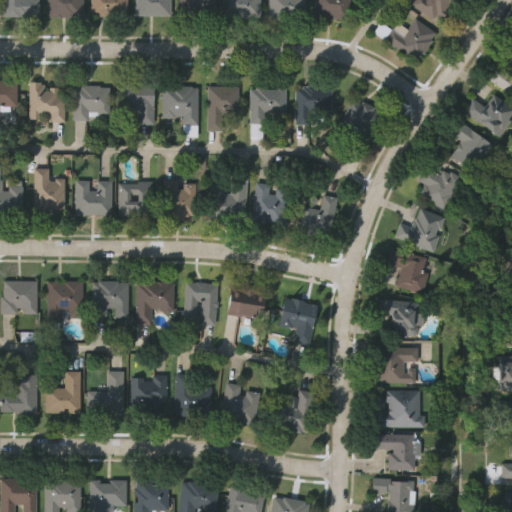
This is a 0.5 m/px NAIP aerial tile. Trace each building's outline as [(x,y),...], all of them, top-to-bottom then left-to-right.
[(1,16),(1,0),(37,0),(37,14),(27,14),(27,16),(1,16)] [(82,0),(82,17),(47,16),(47,0),(82,0)] [(90,13),(90,0),(125,0),(125,12),(112,12),(112,16),(98,16),(98,13),(90,13)] [(170,0),(170,15),(136,15),(136,0),(170,0)] [(179,15),(179,0),(214,0),(214,16),(179,15)] [(224,16),(224,0),(259,0),(259,16),(224,16)] [(268,0),(304,0),(304,14),(293,14),(293,17),(273,16),(273,14),(268,14),(268,0)] [(315,0),(349,0),(348,17),(330,15),(330,12),(314,11),(315,0)] [(462,0),(454,11),(448,7),(446,10),(448,11),(443,18),(437,14),(433,19),(412,3),(414,0),(462,0)] [(383,38),(391,26),(403,34),(415,17),(434,31),(431,35),(433,36),(428,44),(430,45),(424,53),(421,51),(415,60),(383,38)] [(511,66),(511,95),(485,76),(493,64),(504,72),(501,76),(504,78),(511,66)] [(0,79),(1,80),(1,81),(17,81),(16,106),(8,106),(8,112),(0,112),(0,79)] [(29,118),(29,82),(41,82),(41,85),(44,85),(44,91),(49,91),(49,88),(58,88),(58,95),(63,95),(63,122),(50,122),(50,115),(41,115),(41,118),(29,118)] [(120,84),(152,83),(153,123),(138,124),(138,112),(129,112),(129,108),(125,108),(124,100),(127,100),(127,95),(120,95),(120,84)] [(73,119),(74,87),(80,88),(80,84),(100,85),(100,87),(109,87),(108,115),(99,115),(99,111),(88,111),(88,120),(73,119)] [(198,89),(197,125),(182,124),(183,116),(174,115),(174,119),(161,118),(162,88),(171,88),(171,86),(192,87),(192,89),(198,89)] [(207,130),(208,87),(238,87),(238,114),(221,114),(221,130),(207,130)] [(250,124),(249,90),(255,90),(255,87),(265,87),(265,89),(275,89),(275,87),(284,87),(285,112),(264,112),(264,124),(250,124)] [(291,126),(291,90),(299,90),(299,87),(314,87),(314,90),(327,90),(327,112),(308,112),(308,126),(291,126)] [(461,110),(470,98),(481,106),(491,93),(511,109),(511,111),(499,129),(496,126),(491,133),(461,110)] [(381,114),(362,153),(348,146),(357,129),(350,126),(344,138),(332,132),(349,99),(358,103),(360,99),(373,106),(371,109),(381,114)] [(458,120),(492,147),(472,174),(449,156),(460,142),(448,133),(458,120)] [(443,209),(416,193),(422,182),(417,179),(424,166),(438,174),(441,170),(447,173),(449,171),(459,176),(449,193),(452,195),(443,209)] [(33,211),(34,168),(49,169),(49,181),(55,181),(55,177),(65,177),(64,208),(46,207),(46,211),(33,211)] [(248,178),(241,223),(206,218),(210,183),(224,185),(223,194),(230,194),(232,175),(248,178)] [(162,214),(163,179),(177,179),(177,189),(182,189),(182,183),(195,183),(195,215),(187,214),(187,218),(169,218),(169,214),(162,214)] [(0,180),(2,180),(2,190),(9,190),(9,186),(22,186),(22,213),(11,213),(11,216),(0,215),(0,180)] [(111,181),(111,216),(102,216),(102,214),(86,214),(86,216),(76,216),(76,180),(88,180),(88,191),(97,191),(97,181),(111,181)] [(152,182),(152,216),(134,216),(134,213),(129,213),(128,217),(116,217),(117,183),(136,184),(136,181),(152,182)] [(289,189),(283,227),(249,221),(256,181),(269,183),(268,194),(274,195),(276,187),(289,189)] [(337,198),(329,238),(300,232),(305,206),(319,209),(322,195),(337,198)] [(430,252),(391,236),(396,224),(408,229),(417,208),(442,218),(438,229),(434,228),(431,234),(436,236),(430,252)] [(390,248),(426,258),(422,271),(427,273),(421,293),(395,285),(400,267),(386,263),(390,248)] [(129,282),(127,318),(115,318),(115,308),(107,307),(106,317),(91,316),(92,282),(98,282),(98,279),(117,280),(117,282),(129,282)] [(38,282),(37,315),(24,315),(24,308),(17,308),(17,316),(0,315),(1,297),(4,297),(4,281),(38,282)] [(47,335),(48,281),(56,281),(56,284),(63,284),(63,281),(82,281),(81,318),(70,318),(70,310),(62,310),(61,323),(59,323),(58,335),(47,335)] [(135,323),(136,283),(142,283),(142,281),(165,281),(165,284),(173,284),(172,312),(170,312),(170,314),(163,314),(163,311),(160,311),(160,308),(151,308),(150,323),(135,323)] [(183,319),(185,282),(215,283),(213,325),(200,324),(201,301),(196,301),(195,319),(183,319)] [(226,315),(231,288),(238,289),(239,287),(257,290),(256,295),(264,296),(260,319),(244,316),(243,318),(226,315)] [(316,304),(308,342),(292,338),(296,324),(291,323),(290,326),(278,323),(284,295),(292,297),(293,295),(306,298),(305,301),(316,304)] [(377,298),(417,302),(414,325),(416,326),(415,333),(412,333),(412,335),(391,333),(392,325),(389,324),(390,314),(375,312),(377,298)] [(501,343),(505,308),(511,308),(511,341),(510,341),(510,345),(501,343)] [(373,347),(416,346),(416,361),(402,361),(402,373),(407,373),(407,367),(414,367),(414,382),(377,382),(377,375),(373,375),(373,361),(376,361),(376,354),(373,354),(373,347)] [(497,354),(511,354),(511,390),(497,390),(497,354)] [(123,368),(122,413),(87,412),(87,388),(106,388),(107,368),(123,368)] [(80,370),(79,411),(69,411),(69,407),(64,407),(64,411),(45,410),(46,385),(64,385),(65,369),(80,370)] [(173,411),(176,371),(192,372),(192,383),(212,385),(210,413),(199,413),(199,416),(179,414),(180,412),(173,411)] [(36,372),(36,412),(15,412),(15,409),(0,409),(0,391),(15,391),(15,379),(22,379),(22,372),(36,372)] [(131,412),(132,374),(143,374),(143,378),(152,379),(153,372),(166,372),(166,400),(160,400),(159,408),(151,407),(151,404),(146,404),(146,409),(142,409),(142,412),(131,412)] [(259,390),(253,423),(219,416),(226,380),(239,382),(238,392),(245,393),(246,388),(259,390)] [(314,391),(307,431),(301,429),(300,433),(281,429),(282,426),(273,424),(278,397),(287,399),(288,393),(297,395),(298,388),(314,391)] [(423,426),(373,425),(373,410),(386,410),(386,399),(385,399),(385,388),(419,388),(418,414),(423,415),(423,426)] [(496,400),(511,400),(511,434),(495,434),(496,400)] [(420,442),(420,454),(415,454),(414,464),(413,464),(413,469),(387,469),(387,452),(392,452),(392,448),(373,448),(373,433),(412,433),(412,442),(420,442)] [(506,442),(511,441),(511,474),(500,475),(499,462),(511,461),(511,452),(507,453),(506,442)] [(0,511),(0,476),(18,476),(18,481),(24,481),(24,476),(35,476),(35,511),(22,511),(22,502),(14,502),(14,511),(0,511)] [(44,511),(44,479),(48,479),(48,476),(75,476),(75,479),(79,479),(79,511),(66,511),(66,505),(58,505),(58,511),(44,511)] [(89,511),(89,477),(99,477),(99,480),(109,480),(109,477),(125,477),(125,504),(102,504),(102,511),(89,511)] [(167,477),(167,508),(147,508),(147,511),(133,511),(133,500),(136,500),(136,477),(167,477)] [(413,503),(412,511),(386,511),(387,499),(388,489),(385,489),(385,493),(371,492),(372,477),(412,479),(412,490),(414,490),(413,503)] [(177,511),(181,481),(187,481),(187,478),(210,480),(209,483),(216,483),(214,510),(201,509),(201,505),(193,504),(192,511),(177,511)] [(223,511),(229,485),(263,492),(259,511),(246,511),(240,511),(239,511),(223,511)] [(511,511),(500,511),(501,511),(497,510),(499,496),(503,497),(504,490),(511,491),(511,511)] [(308,503),(306,511),(269,511),(273,495),(281,497),(282,494),(303,499),(303,502),(308,503)]
